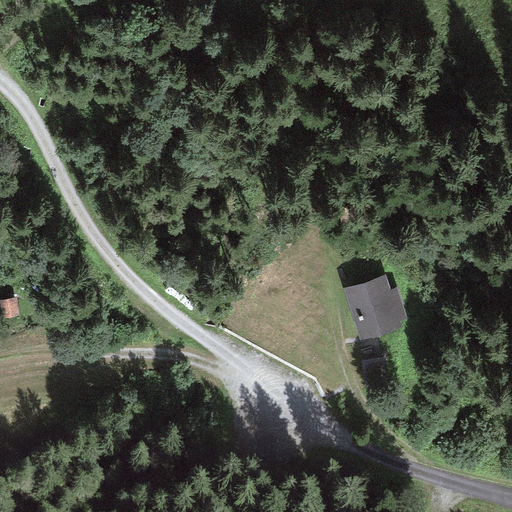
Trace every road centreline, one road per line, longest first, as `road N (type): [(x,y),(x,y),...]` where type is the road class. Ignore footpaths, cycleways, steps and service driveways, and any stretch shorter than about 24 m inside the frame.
road 1 (track): [(511,497),(354,447),(244,374),(103,248),(0,78)]
road 2 (track): [(0,358),(155,352),(244,374)]
